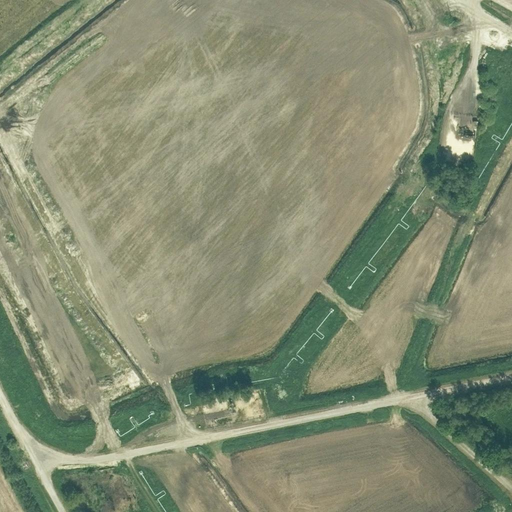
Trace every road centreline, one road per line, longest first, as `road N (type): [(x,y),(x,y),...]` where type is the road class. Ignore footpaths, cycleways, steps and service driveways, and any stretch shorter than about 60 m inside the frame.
road 1 (track): [(511,376),(91,454),(27,441),(0,391)]
road 2 (track): [(407,397),(511,490)]
